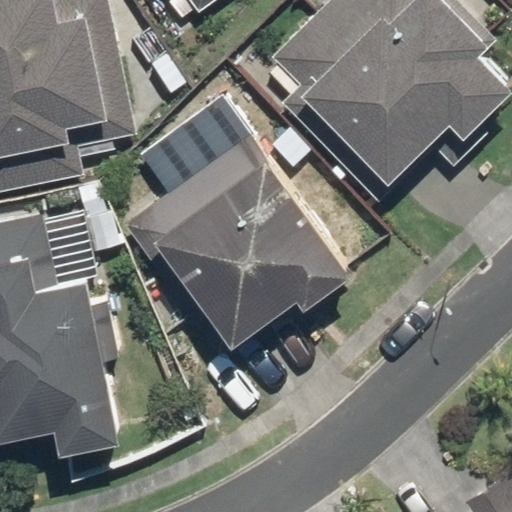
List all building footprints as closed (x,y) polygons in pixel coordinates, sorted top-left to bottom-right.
[(0,0),(0,181),(95,160),(84,110),(125,101),(103,0),(0,0)] [(177,0),(187,13),(204,0),(207,6),(215,0),(177,0)] [(321,0),(278,39),(287,49),(275,60),(299,86),(293,92),(383,192),(408,170),(403,165),(465,108),(478,122),(511,90),(511,54),(496,38),(506,29),(479,0),(321,0)] [(170,144),(190,172),(134,214),(231,344),(315,281),(323,292),(370,256),(301,164),(291,172),(254,123),(230,142),(209,114),(170,144)] [(129,230),(100,174),(73,188),(102,243),(129,230)] [(51,208),(0,216),(0,426),(61,416),(64,435),(136,424),(108,256),(60,264),(51,208)] [(511,511),(511,468),(475,491),(482,503),(466,511),(511,511)]
